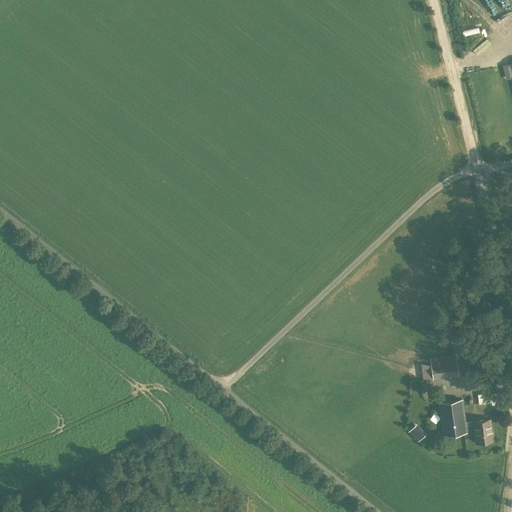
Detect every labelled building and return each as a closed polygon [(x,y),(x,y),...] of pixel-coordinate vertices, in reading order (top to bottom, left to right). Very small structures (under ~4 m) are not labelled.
[(489,136),(498,135),(497,126),(488,127),(489,136)] [(455,356),(429,359),(432,379),(458,375),(455,356)] [(481,403),(492,401),(491,391),(479,392),(481,403)] [(461,399),(438,402),(443,434),(466,431),(465,429),(464,421),(461,399)] [(489,418),(464,421),(465,429),(474,428),(475,442),(494,440),(493,431),(491,431),(489,418)]
